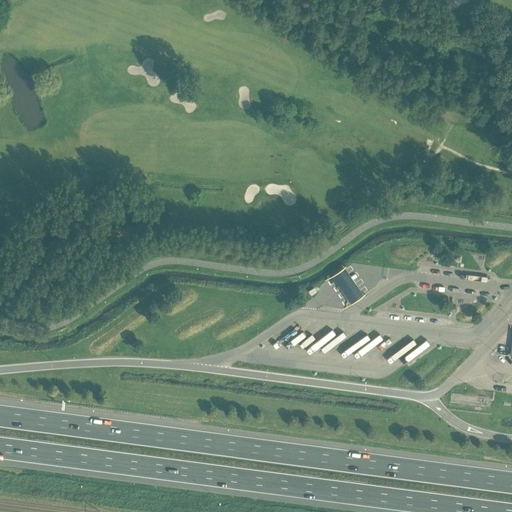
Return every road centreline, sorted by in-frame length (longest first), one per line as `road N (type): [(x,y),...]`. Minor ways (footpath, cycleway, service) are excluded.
road 1 (motorway): [(511,482),(0,416)]
road 2 (motorway): [(0,448),(490,511)]
road 3 (motorway): [(427,396),(151,363),(0,370)]
road 4 (unknown): [(511,123),(307,0)]
